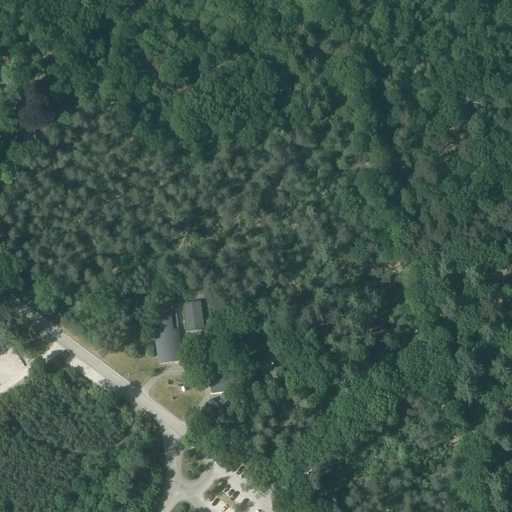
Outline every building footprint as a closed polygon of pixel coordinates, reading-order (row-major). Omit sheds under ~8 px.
[(183,304),(187,330),(203,328),(200,302),(183,304)] [(219,335),(227,344),(245,328),(254,320),(245,310),(236,319),(219,335)] [(177,313),(174,314),(157,316),(160,335),(155,336),(159,364),(183,361),(177,313)] [(213,363),(215,360),(224,347),(211,338),(194,363),(207,372),(212,364),(213,363)] [(222,392),(219,405),(223,409),(227,399),(226,391),(252,388),(250,373),(225,376),(222,367),(215,360),(213,363),(220,377),(209,378),(211,393),(222,392)] [(282,374),(275,365),(268,370),(275,379),(282,374)] [(242,423),(223,409),(219,405),(211,399),(201,412),(233,436),(242,423)]
